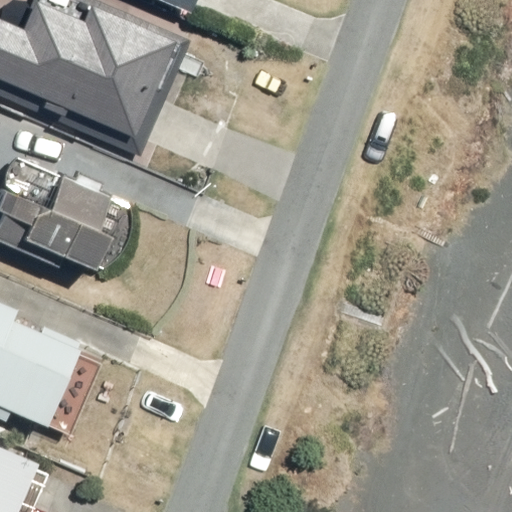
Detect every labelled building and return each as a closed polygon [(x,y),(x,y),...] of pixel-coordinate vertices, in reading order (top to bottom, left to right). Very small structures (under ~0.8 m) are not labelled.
[(28,0),(16,28),(0,21),(0,96),(137,156),(187,42),(91,0),(28,0)] [(185,0),(161,0),(182,8),(185,0)] [(34,206),(0,190),(0,243),(6,246),(12,233),(83,265),(97,234),(86,229),(103,192),(51,168),(34,206)] [(0,410),(38,427),(76,340),(38,323),(35,330),(1,316),(3,310),(0,308),(0,410)] [(0,511),(5,511),(28,461),(0,449),(0,511)]
